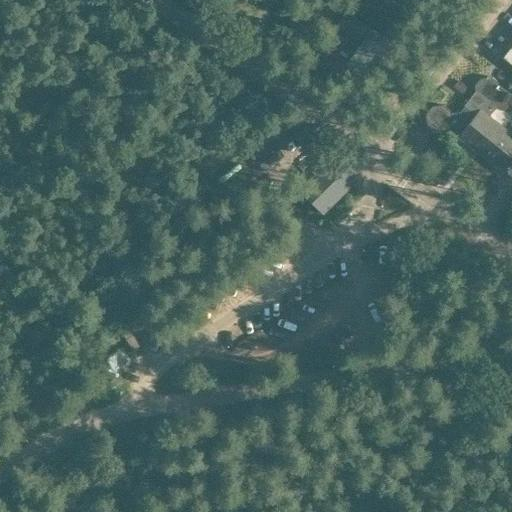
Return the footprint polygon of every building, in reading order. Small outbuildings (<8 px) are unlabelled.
[(362,39),(370,28),(334,2),(327,14),(362,39)] [(496,21),(478,45),(482,47),(490,53),(508,29),(501,25),(496,21)] [(511,44),(502,58),(511,65),(511,44)] [(503,171),(511,159),(511,136),(487,117),(507,92),(503,88),(487,76),(464,105),(464,106),(459,112),(450,113),(450,111),(442,104),(431,105),(425,113),(426,124),(435,130),(445,129),(451,121),(451,119),(462,117),(468,109),(475,114),(458,135),(459,136),(460,135),(474,146),(470,151),(470,152),(473,148),(503,171)] [(298,190),(318,210),(354,176),(334,156),(298,190)]
